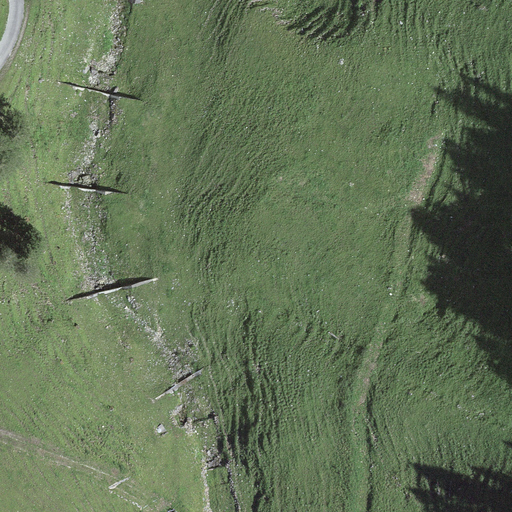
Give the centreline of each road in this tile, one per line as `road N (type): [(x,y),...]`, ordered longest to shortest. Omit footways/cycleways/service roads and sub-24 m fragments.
road 1 (track): [(357,511),(360,391),(402,272),(408,209),(443,139)]
road 2 (track): [(0,430),(107,474),(158,511)]
